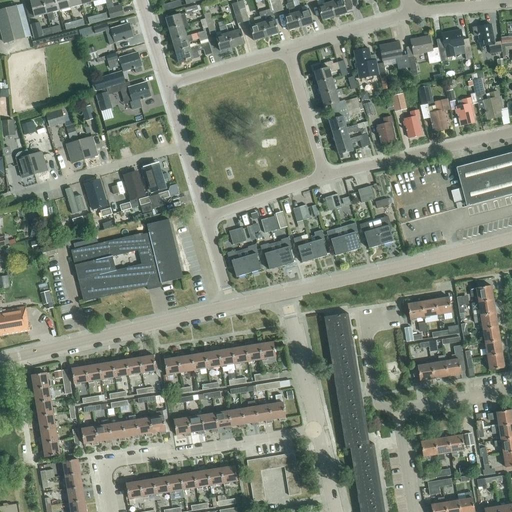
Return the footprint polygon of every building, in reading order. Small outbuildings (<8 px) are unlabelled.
[(47,14),(43,0),(31,0),(35,17),(47,14)] [(58,11),(55,0),(43,0),(47,14),(58,11)] [(70,8),(67,0),(55,0),(58,11),(70,8)] [(179,0),(171,3),(172,9),(182,6),(179,0)] [(243,0),(237,2),(243,22),(249,20),(243,0)] [(277,12),(273,0),(267,0),(271,13),(272,13),(273,13),(277,12)] [(283,10),(280,0),(273,0),(277,12),(283,10)] [(316,0),(322,21),(335,17),(329,0),(316,0)] [(349,0),(329,0),(335,17),(347,13),(346,12),(352,10),(352,9),(351,8),(352,6),(351,1),(349,0)] [(243,22),(237,2),(231,4),(238,24),(243,22)] [(301,27),(295,8),(293,2),(288,3),(287,3),(290,14),(284,16),(288,31),(301,27)] [(172,9),(171,3),(162,5),(163,11),(172,9)] [(124,15),(121,5),(108,8),(110,19),(124,15)] [(186,14),(198,11),(197,5),(184,9),(186,14)] [(308,9),(302,11),(301,6),(295,8),(301,27),(313,23),(308,9)] [(22,37),(14,7),(1,11),(9,41),(22,37)] [(279,34),(274,19),(273,13),(272,13),(271,13),(267,14),(266,10),(259,12),(260,16),(267,37),(279,34)] [(108,19),(106,13),(97,15),(99,22),(108,19)] [(185,13),(180,14),(165,18),(169,30),(188,24),(185,13)] [(210,13),(204,15),(205,19),(208,27),(210,34),(216,33),(210,13)] [(99,22),(97,15),(88,17),(89,24),(99,22)] [(267,37),(260,16),(253,18),(255,25),(250,26),(254,41),(267,37)] [(85,25),(83,19),(74,21),(75,28),(85,25)] [(75,28),(74,21),(64,24),(66,30),(75,28)] [(52,34),(50,27),(41,30),(40,23),(31,26),(35,38),(43,36),(52,34)] [(94,28),(95,33),(108,30),(108,32),(106,32),(110,45),(116,43),(115,42),(133,37),(129,23),(109,29),(107,24),(94,28)] [(187,36),(185,32),(191,30),(189,23),(188,24),(169,30),(172,41),(187,36)] [(240,29),(234,31),(232,23),(226,25),(232,47),(245,44),(240,29)] [(490,54),(502,52),(501,41),(494,42),(491,24),(473,28),(474,36),(478,35),(480,47),(489,45),(490,54)] [(61,31),(60,25),(50,27),(52,34),(61,31)] [(232,47),(226,25),(219,27),(221,35),(216,36),(220,51),(232,47)] [(466,59),(473,57),(469,39),(463,40),(461,30),(442,34),(444,47),(445,48),(447,57),(455,55),(453,47),(463,44),(466,59)] [(205,31),(198,33),(200,42),(208,40),(205,31)] [(190,48),(189,42),(193,41),(191,35),(187,36),(172,41),(175,52),(190,48)] [(441,61),(438,48),(432,49),(430,36),(410,40),(413,54),(413,55),(427,52),(429,64),(441,61)] [(511,36),(501,37),(501,44),(511,43),(511,36)] [(190,48),(175,52),(179,63),(193,59),(192,53),(203,49),(205,56),(212,54),(209,42),(190,48)] [(408,57),(407,55),(402,56),(399,42),(380,46),(383,61),(396,58),(398,70),(410,67),(408,57)] [(508,50),(511,49),(511,43),(501,44),(503,56),(509,56),(508,50)] [(99,57),(95,46),(86,49),(89,60),(99,57)] [(445,48),(444,47),(438,48),(441,61),(447,60),(447,57),(445,48)] [(358,71),(360,78),(366,77),(366,80),(368,81),(372,80),(373,78),(373,76),(379,75),(377,64),(372,65),(368,48),(354,51),(358,71)] [(121,64),(123,71),(134,68),(136,73),(142,71),(141,66),(142,66),(138,52),(117,58),(116,53),(106,56),(108,62),(115,60),(116,66),(121,64)] [(414,56),(408,57),(410,67),(410,71),(416,70),(414,56)] [(342,76),(348,74),(344,60),(338,62),(342,76)] [(314,72),(317,83),(332,79),(330,72),(335,71),(332,61),(320,64),(322,69),(314,72)] [(119,85),(125,83),(122,71),(95,80),(98,91),(119,85)] [(351,90),(357,88),(354,76),(348,78),(351,90)] [(336,91),(336,90),(334,84),(337,83),(335,78),(332,79),(317,83),(321,95),(336,91)] [(484,94),(480,79),(473,81),(476,96),(484,94)] [(123,95),(124,97),(125,102),(132,100),(132,102),(130,102),(133,110),(142,107),(140,100),(151,97),(146,82),(130,87),(129,82),(119,85),(122,95),(123,95)] [(422,105),(434,102),(429,86),(418,89),(422,105)] [(339,102),(337,96),(343,95),(341,89),(336,90),(336,91),(321,95),(324,106),(339,102)] [(491,99),(483,101),(485,107),(487,119),(501,116),(500,111),(505,110),(502,95),(499,96),(498,91),(489,93),(491,99)] [(113,108),(108,92),(101,94),(96,95),(100,112),(113,108)] [(359,93),(361,101),(368,99),(366,92),(359,93)] [(407,109),(403,93),(391,96),(392,102),(394,109),(394,112),(407,109)] [(345,100),(343,101),(345,107),(361,103),(360,97),(345,101),(345,100)] [(463,105),(456,107),(460,126),(474,122),(470,104),(472,104),(471,98),(462,100),(463,105)] [(448,129),(444,112),(450,110),(448,99),(434,102),(435,106),(428,107),(430,113),(434,132),(448,129)] [(370,102),(363,104),(367,115),(374,113),(370,102)] [(95,119),(90,105),(86,107),(85,103),(81,105),(82,108),(81,108),(85,122),(95,119)] [(363,109),(361,103),(345,107),(347,115),(328,120),(332,132),(347,127),(346,127),(345,122),(349,121),(350,119),(349,116),(361,113),(360,110),(363,109)] [(69,107),(61,109),(66,123),(67,126),(74,124),(69,107)] [(66,123),(61,109),(46,114),(50,128),(66,123)] [(411,117),(404,119),(408,138),(422,135),(418,116),(420,116),(418,110),(410,112),(411,117)] [(393,122),(391,116),(383,118),(385,124),(377,126),(381,144),(395,141),(391,123),(393,122)] [(16,135),(14,119),(1,121),(3,137),(16,135)] [(35,135),(32,121),(22,124),(25,138),(35,135)] [(367,121),(346,127),(347,127),(332,132),(335,143),(350,139),(348,133),(354,132),(355,133),(361,131),(360,129),(369,126),(367,121)] [(68,134),(76,131),(74,124),(67,126),(66,126),(68,134)] [(353,150),(351,144),(363,140),(365,147),(370,145),(367,134),(350,139),(335,143),(338,154),(353,150)] [(97,156),(92,137),(79,141),(84,159),(97,156)] [(84,159),(79,141),(66,145),(72,163),(84,159)] [(29,156),(27,150),(19,152),(17,154),(16,156),(16,158),(22,178),(35,174),(29,156)] [(42,152),(29,156),(35,174),(47,170),(42,152)] [(511,152),(456,168),(466,206),(511,194),(511,152)] [(157,162),(143,166),(150,191),(165,187),(157,162)] [(139,170),(123,175),(130,199),(146,195),(139,170)] [(93,181),(85,183),(92,209),(107,205),(102,187),(95,189),(93,181)] [(114,184),(115,193),(126,192),(125,182),(114,184)] [(170,187),(169,191),(171,197),(176,196),(179,195),(177,187),(176,185),(170,187)] [(371,186),(364,188),(368,201),(375,199),(371,186)] [(72,187),(65,189),(72,214),(86,210),(81,194),(75,196),(72,187)] [(368,201),(364,188),(358,190),(362,203),(368,201)] [(170,197),(168,192),(158,195),(160,200),(170,197)] [(338,194),(331,196),(335,209),(342,207),(338,194)] [(335,209),(331,196),(325,198),(329,211),(335,209)] [(351,204),(349,196),(342,199),(344,206),(351,204)] [(152,209),(150,203),(151,202),(149,197),(139,200),(142,212),(152,209)] [(131,208),(130,203),(120,206),(121,211),(131,208)] [(306,205),(299,207),(303,220),(310,218),(306,205)] [(303,220),(299,207),(293,209),(297,222),(303,220)] [(112,214),(111,208),(101,211),(102,217),(112,214)] [(275,214),(279,229),(286,227),(282,212),(275,214)] [(94,225),(91,214),(83,216),(85,222),(86,227),(94,225)] [(84,222),(82,216),(72,219),(73,225),(78,224),(84,222)] [(274,216),(268,218),(271,231),(278,229),(274,216)] [(389,226),(391,225),(388,216),(380,218),(381,221),(375,223),(381,245),(394,241),(389,226)] [(271,231),(268,218),(261,220),(265,233),(271,231)] [(169,219),(147,224),(149,232),(71,250),(84,302),(183,278),(169,219)] [(116,226),(115,224),(114,220),(102,224),(103,227),(104,230),(116,226)] [(84,222),(78,224),(80,231),(87,229),(86,227),(85,222),(84,222)] [(255,224),(257,232),(263,230),(260,222),(255,224)] [(381,245),(375,223),(368,225),(368,222),(360,224),(362,234),(364,233),(369,249),(381,245)] [(358,232),(355,223),(341,227),(348,252),(360,248),(356,233),(358,232)] [(242,227),(236,229),(240,243),(246,241),(242,227)] [(348,252),(341,227),(326,231),(329,241),(331,240),(336,256),(348,252)] [(240,243),(236,229),(229,231),(233,245),(240,243)] [(325,239),(322,230),(314,232),(315,235),(309,238),(315,259),(327,255),(323,240),(325,239)] [(315,259),(309,238),(302,239),(301,236),(293,239),(296,248),(298,247),(302,263),(315,259)] [(289,237),(281,240),(275,242),(282,266),(294,263),(290,247),(291,247),(289,237)] [(282,266),(275,242),(268,244),(268,243),(260,246),(263,255),(265,254),(269,270),(282,266)] [(258,254),(256,244),(248,247),(248,248),(242,250),(249,273),(261,270),(256,254),(258,254)] [(43,257),(58,253),(56,246),(42,250),(43,257)] [(249,273),(242,250),(235,251),(235,250),(227,253),(230,262),(232,261),(236,277),(249,273)] [(0,289),(9,288),(8,275),(0,276),(0,289)] [(47,283),(38,285),(39,291),(48,289),(47,283)] [(494,300),(492,286),(476,288),(476,289),(470,290),(471,297),(477,296),(478,302),(494,300)] [(40,293),(43,304),(52,302),(49,291),(40,293)] [(451,312),(449,297),(435,299),(437,315),(438,320),(445,319),(444,314),(451,312)] [(437,315),(435,299),(421,301),(424,317),(437,315)] [(496,313),(494,300),(478,302),(478,303),(473,304),(474,309),(479,308),(481,316),(496,313)] [(424,317),(421,301),(408,303),(410,319),(424,317)] [(0,336),(29,331),(25,307),(0,310),(0,336)] [(369,444),(366,422),(348,313),(324,317),(345,449),(350,448),(360,511),(385,511),(374,443),(369,444)] [(498,327),(496,313),(481,316),(473,317),(474,323),(482,322),(483,329),(498,327)] [(459,333),(458,325),(448,326),(448,330),(440,331),(441,336),(459,333)] [(501,340),(498,327),(483,329),(485,343),(501,340)] [(422,340),(421,334),(413,335),(412,329),(405,330),(407,342),(422,340)] [(265,340),(259,341),(262,359),(276,357),(273,342),(265,343),(265,340)] [(503,354),(501,340),(485,343),(479,343),(480,349),(486,348),(487,356),(503,354)] [(262,359),(259,341),(258,341),(259,344),(251,345),(251,342),(245,343),(248,361),(262,359)] [(248,361),(245,343),(245,346),(238,347),(237,345),(232,345),(235,364),(248,361)] [(235,364),(232,345),(231,345),(232,348),(224,349),(224,347),(218,348),(221,366),(235,364)] [(221,366),(218,348),(218,350),(211,352),(210,349),(205,350),(208,368),(221,366)] [(208,368),(205,350),(204,350),(205,353),(197,354),(197,351),(191,352),(194,370),(208,368)] [(194,370),(191,352),(191,355),(184,356),(183,353),(177,354),(180,373),(194,370)] [(145,354),(139,355),(142,373),(156,371),(153,355),(145,356),(145,354)] [(180,373),(177,354),(178,357),(170,358),(170,356),(164,357),(167,375),(180,373)] [(461,375),(459,359),(458,354),(451,355),(452,360),(445,361),(447,377),(461,375)] [(505,368),(503,354),(487,356),(489,370),(505,368)] [(142,373),(139,355),(139,357),(132,359),(132,356),(126,357),(129,375),(142,373)] [(445,361),(444,355),(438,356),(439,362),(432,363),(431,363),(434,379),(447,377),(445,361)] [(129,375),(126,357),(125,357),(126,360),(118,361),(118,358),(112,359),(115,377),(129,375)] [(115,377),(112,359),(112,362),(105,363),(104,360),(99,361),(101,379),(115,377)] [(431,363),(432,363),(431,360),(425,361),(426,364),(418,366),(420,381),(434,379),(431,363)] [(101,379),(99,361),(98,361),(99,364),(91,365),(91,362),(85,363),(88,382),(101,379)] [(88,382),(85,363),(85,366),(78,367),(77,365),(71,366),(74,384),(88,382)] [(62,371),(64,384),(70,383),(68,369),(62,371)] [(54,371),(55,379),(62,378),(61,370),(54,371)] [(278,371),(264,373),(265,380),(279,378),(278,371)] [(53,380),(48,380),(47,373),(31,375),(32,383),(30,384),(31,389),(49,386),(54,385),(53,380)] [(265,380),(264,373),(254,375),(255,381),(265,380)] [(280,381),(269,383),(270,390),(281,388),(280,381)] [(51,400),(49,386),(31,389),(31,390),(33,389),(35,397),(32,397),(33,403),(51,400)] [(286,420),(283,402),(281,394),(275,395),(276,403),(269,404),(271,420),(272,420),(279,419),(280,421),(286,420)] [(56,407),(52,408),(51,400),(33,403),(36,403),(37,410),(34,411),(35,417),(53,414),(57,413),(56,407)] [(271,420),(269,404),(255,407),(258,422),(266,421),(266,424),(272,423),(272,420),(271,420)] [(258,422),(255,407),(242,409),(244,424),(245,424),(252,423),(253,426),(259,425),(258,422)] [(244,424),(242,409),(228,411),(231,427),(239,425),(239,428),(245,427),(245,424),(244,424)] [(511,424),(511,409),(496,412),(496,413),(487,414),(488,420),(499,419),(500,426),(511,424)] [(217,429),(215,413),(214,410),(208,411),(209,414),(201,415),(204,431),(212,430),(212,432),(218,431),(218,429),(217,429)] [(166,434),(163,416),(162,411),(156,412),(157,417),(149,418),(152,433),(160,432),(160,435),(166,434)] [(231,427),(228,411),(215,413),(217,429),(218,429),(225,428),(226,430),(232,429),(231,427)] [(58,421),(55,421),(53,414),(35,417),(38,416),(39,424),(36,424),(37,430),(56,427),(59,427),(58,421)] [(204,431),(201,415),(188,418),(190,433),(191,433),(198,432),(199,435),(205,434),(204,431)] [(152,433),(149,418),(136,420),(138,436),(139,436),(146,434),(146,437),(153,436),(152,433)] [(190,433),(188,418),(174,420),(176,435),(185,434),(185,437),(191,436),(191,433),(190,433)] [(109,424),(108,419),(101,420),(102,425),(95,427),(98,442),(105,441),(106,444),(112,443),(112,440),(111,440),(109,424)] [(138,436),(136,420),(122,422),(125,438),(132,436),(133,439),(139,438),(139,436),(138,436)] [(125,438),(122,422),(109,424),(111,440),(112,440),(119,439),(119,441),(126,440),(125,438)] [(98,442),(95,427),(95,423),(89,424),(89,428),(81,429),(84,444),(92,443),(92,446),(98,445),(98,442)] [(511,437),(511,424),(500,426),(491,428),(492,434),(501,433),(502,440),(511,437)] [(58,441),(56,427),(37,430),(40,430),(41,437),(39,438),(40,444),(58,441)] [(473,445),(471,433),(464,434),(466,446),(473,445)] [(464,450),(462,434),(448,436),(451,452),(452,456),(457,455),(457,451),(464,450)] [(451,452),(448,436),(435,439),(437,454),(438,454),(439,459),(444,458),(443,453),(451,452)] [(511,451),(511,437),(502,440),(496,441),(497,447),(502,446),(503,453),(511,451)] [(437,454),(435,439),(421,441),(423,457),(424,456),(425,461),(430,460),(430,455),(437,454)] [(62,447),(59,448),(58,441),(40,444),(42,444),(43,451),(41,451),(42,458),(64,454),(62,447)] [(511,465),(511,451),(503,453),(505,467),(511,465)] [(63,462),(65,475),(80,473),(78,459),(63,462)] [(226,464),(221,465),(224,483),(237,481),(235,465),(227,467),(226,464)] [(224,483),(221,465),(220,465),(221,468),(213,469),(213,466),(207,467),(210,485),(224,483)] [(470,466),(470,471),(471,473),(478,472),(477,465),(470,466)] [(210,485),(207,467),(207,470),(200,471),(199,468),(194,469),(197,487),(210,485)] [(468,473),(468,471),(467,467),(459,469),(460,474),(460,477),(469,475),(468,473)] [(197,487),(194,469),(193,469),(194,472),(186,473),(186,470),(180,471),(183,490),(183,493),(189,492),(189,489),(197,487)] [(444,476),(443,470),(426,472),(427,479),(444,476)] [(183,490),(180,471),(180,474),(173,475),(172,473),(166,474),(169,492),(183,490)] [(82,486),(80,473),(65,475),(68,489),(82,486)] [(169,492),(166,474),(167,476),(159,478),(159,475),(153,476),(156,494),(169,492)] [(156,494),(153,476),(153,479),(146,480),(145,477),(139,478),(142,496),(156,494)] [(142,496),(139,478),(140,481),(132,482),(132,479),(126,480),(129,499),(142,496)] [(440,493),(439,487),(446,486),(444,479),(427,482),(429,495),(440,493)] [(85,500),(82,486),(68,489),(70,502),(85,500)] [(446,511),(445,502),(444,497),(437,498),(438,503),(431,504),(431,506),(432,511),(446,511)] [(460,511),(458,500),(457,500),(457,497),(452,497),(452,501),(445,502),(446,511),(460,511)] [(474,511),(472,498),(458,500),(460,511),(474,511)] [(86,511),(85,500),(70,502),(66,503),(67,509),(71,508),(71,511),(86,511)] [(498,511),(498,506),(497,502),(492,503),(493,507),(484,509),(484,511),(498,511)] [(7,511),(20,511),(19,503),(7,504),(7,511)]
